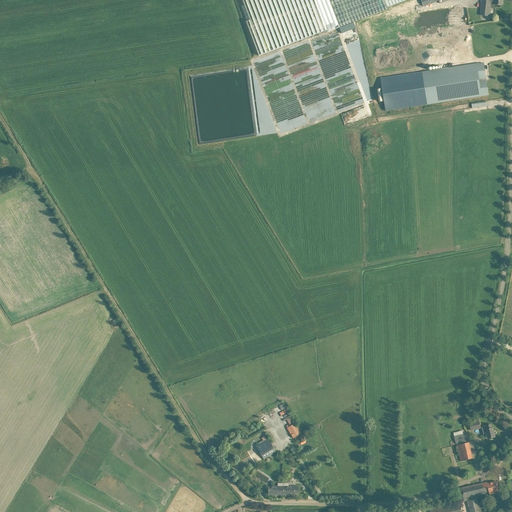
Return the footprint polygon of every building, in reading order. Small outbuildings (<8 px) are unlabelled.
[(242,0),(250,20),(246,22),(259,56),(327,30),(328,31),(339,27),(388,9),(387,7),(405,0),(242,0)] [(481,0),(480,15),(484,16),(489,16),(491,3),(495,4),(495,5),(502,5),(502,0),(481,0)] [(418,30),(418,29),(464,22),(462,5),(411,13),(411,14),(372,20),(374,37),(418,30)] [(415,5),(393,8),(394,15),(416,12),(415,5)] [(342,33),(356,28),(354,23),(340,28),(342,33)] [(382,89),(378,89),(380,101),(384,101),(385,111),(488,95),(483,63),(479,64),(479,63),(380,78),(382,89)] [(289,424),(286,426),(287,428),(293,438),(294,438),(298,436),(299,435),(301,434),(295,423),(291,417),(289,418),(287,419),(289,424)] [(481,428),(479,421),(469,423),(471,430),(481,428)] [(492,428),(491,424),(486,425),(486,426),(482,427),(483,432),(487,431),(488,438),(495,437),(495,436),(496,436),(495,433),(494,433),(493,428),(492,428)] [(476,442),(483,440),(481,429),(474,430),(476,442)] [(464,434),(454,436),(456,444),(466,442),(464,434)] [(259,444),(256,446),(263,459),(272,454),(276,452),(268,439),(263,442),(259,444)] [(481,511),(477,495),(494,491),(494,492),(499,491),(497,481),(487,483),(487,482),(461,488),(463,498),(466,497),(467,501),(469,511),(481,511)] [(278,486),(268,486),(268,495),(280,495),(286,495),(298,495),(298,486),(293,486),(291,486),(288,486),(288,484),(283,483),(278,483),(278,486)] [(444,506),(430,509),(430,511),(461,511),(460,507),(459,502),(449,504),(449,502),(443,503),(444,506)]
